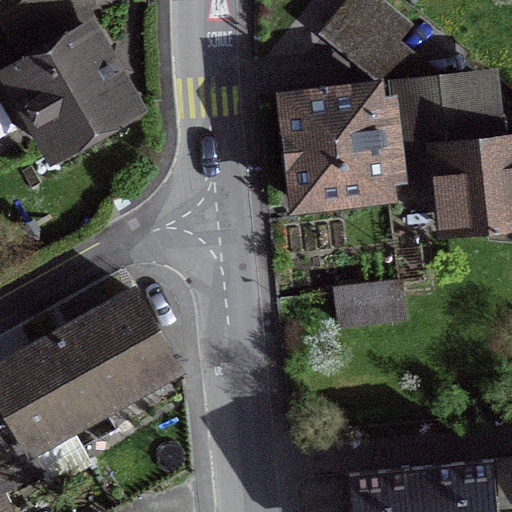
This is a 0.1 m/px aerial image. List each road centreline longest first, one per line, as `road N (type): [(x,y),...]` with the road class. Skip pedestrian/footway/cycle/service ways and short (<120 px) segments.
road 1 (residential): [(217,216),(247,511)]
road 2 (unknown): [(243,473),(511,443)]
road 3 (residential): [(217,216),(0,327)]
road 4 (residential): [(210,0),(217,216)]
